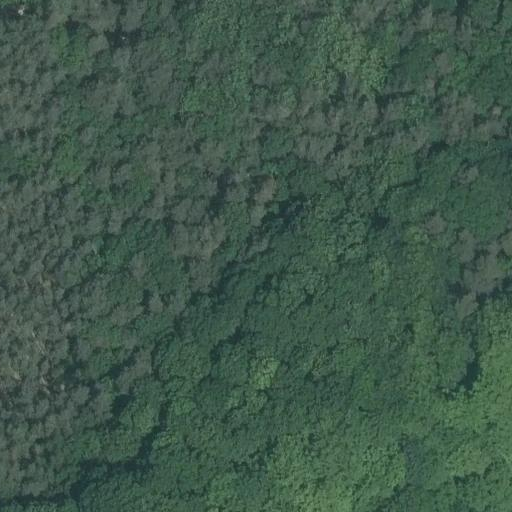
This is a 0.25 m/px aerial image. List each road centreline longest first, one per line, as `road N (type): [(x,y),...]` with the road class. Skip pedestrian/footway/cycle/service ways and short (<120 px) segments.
road 1 (track): [(511,67),(189,47),(0,19)]
road 2 (track): [(511,387),(224,511)]
